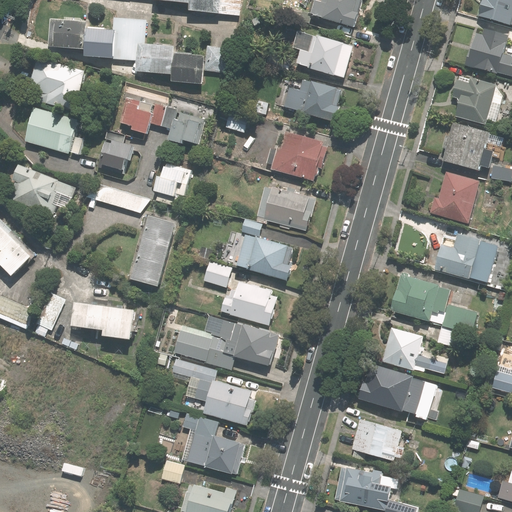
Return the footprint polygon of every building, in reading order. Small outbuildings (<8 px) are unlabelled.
[(156,0),(157,1),(190,4),(190,10),(237,15),(238,0),(156,0)] [(322,0),(318,14),(361,27),(369,0),(322,0)] [(511,0),(487,0),(483,16),(511,24),(511,0)] [(69,24),(55,23),(53,48),(89,51),(89,57),(142,61),(141,72),(176,75),(176,83),(204,85),(205,71),(230,73),(232,51),(210,49),(209,60),(176,57),(177,49),(146,47),(148,22),(117,20),(116,33),(109,33),(110,24),(89,23),(89,10),(70,9),(69,24)] [(511,54),(505,53),(510,38),(481,30),(475,52),(472,51),(468,66),(499,75),(500,72),(511,75),(511,54)] [(312,70),(346,79),(355,49),(321,39),(321,40),(301,34),(297,49),(304,51),(300,65),(313,68),(312,70)] [(285,46),(285,47),(286,48),(287,49),(288,49),(289,49),(290,49),(290,48),(291,48),(292,48),(292,47),(293,47),(293,46),(293,45),(293,44),(293,43),(293,42),(292,41),(291,41),(290,40),(289,40),(288,40),(287,40),(287,41),(286,41),(285,42),(285,43),(284,44),(284,45),(285,46)] [(290,72),(293,60),(272,54),(271,57),(248,50),(245,60),(290,72)] [(86,74),(42,62),(34,90),(44,93),(42,102),(76,111),(86,74)] [(459,119),(487,127),(499,87),(474,80),(472,85),(461,82),(456,98),(465,100),(459,119)] [(307,115),(339,124),(342,110),(339,109),(343,92),(308,82),(300,111),(307,113),(307,115)] [(153,107),(130,100),(123,123),(127,124),(126,125),(138,128),(137,131),(149,135),(153,124),(175,130),(172,142),(185,146),(186,142),(196,145),(197,144),(200,145),(207,122),(183,115),(181,122),(176,121),(179,112),(159,106),(156,116),(151,115),(153,107)] [(38,111),(28,142),(69,154),(79,123),(38,111)] [(232,114),(228,128),(246,133),(250,119),(232,114)] [(332,136),(349,141),(352,129),(335,125),(332,136)] [(482,172),(492,135),(457,126),(453,141),(449,139),(447,149),(451,150),(448,163),(482,172)] [(108,144),(101,169),(125,175),(128,161),(131,162),(135,148),(124,145),(127,137),(110,132),(108,140),(117,142),(116,146),(108,144)] [(280,147),(274,170),(316,181),(320,168),(324,169),(329,150),(324,149),(325,145),(288,134),(285,148),(280,147)] [(78,139),(74,153),(80,155),(85,141),(78,139)] [(192,172),(169,165),(165,181),(161,180),(158,193),(161,194),(159,202),(177,207),(181,195),(185,196),(192,172)] [(76,190),(22,168),(16,181),(19,183),(12,200),(53,216),(62,194),(73,199),(76,190)] [(510,169),(496,169),(496,179),(509,180),(510,169)] [(435,214),(470,224),(481,184),(450,175),(443,202),(439,201),(435,214)] [(88,197),(142,214),(151,200),(97,185),(88,197)] [(269,221),(308,232),(317,201),(297,195),(298,191),(290,189),(288,193),(268,188),(258,221),(268,224),(269,221)] [(175,225),(147,218),(130,279),(159,287),(175,225)] [(264,226),(247,221),(244,233),(261,238),(264,226)] [(0,262),(15,278),(32,261),(0,228),(0,262)] [(499,238),(488,234),(485,244),(496,248),(499,238)] [(476,265),(482,242),(462,237),(461,239),(448,235),(438,272),(471,281),(472,279),(477,280),(481,266),(476,265)] [(294,250),(248,237),(240,266),(251,269),(250,272),(290,283),(294,269),(289,268),(294,250)] [(212,264),(207,282),(228,288),(233,270),(212,264)] [(404,278),(394,312),(432,323),(435,310),(448,314),(445,326),(474,334),(479,315),(448,307),(452,293),(441,290),(441,289),(404,278)] [(501,289),(482,284),(479,294),(498,299),(501,289)] [(234,316),(271,327),(279,299),(272,297),(273,293),(243,285),(241,293),(231,290),(225,312),(234,315),(234,316)] [(53,331),(66,302),(51,295),(37,324),(53,331)] [(0,317),(29,330),(35,312),(0,297),(0,317)] [(79,307),(77,328),(109,333),(108,340),(134,343),(138,314),(79,307)] [(185,327),(177,353),(208,362),(208,364),(233,371),(237,358),(271,367),(275,354),(276,355),(281,337),(212,318),(207,333),(185,327)] [(445,326),(439,344),(469,352),(474,334),(445,326)] [(421,355),(425,339),(393,330),(384,362),(426,374),(427,369),(446,374),(450,360),(435,356),(434,361),(421,355)] [(30,339),(26,347),(37,353),(42,345),(30,339)] [(64,351),(57,355),(62,364),(69,360),(64,351)] [(173,355),(163,352),(159,365),(169,368),(173,355)] [(215,384),(206,415),(248,427),(258,394),(216,383),(218,372),(178,361),(175,373),(215,384)] [(412,390),(415,379),(375,367),(369,385),(368,385),(363,400),(406,414),(406,412),(412,413),(418,392),(412,390)] [(511,395),(511,383),(497,380),(494,390),(511,395)] [(220,425),(189,416),(185,428),(198,431),(193,451),(204,454),(201,464),(191,461),(190,466),(199,469),(200,466),(207,468),(207,469),(233,476),(234,474),(238,475),(246,448),(243,447),(243,446),(216,439),(220,425)] [(364,418),(356,448),(396,459),(397,456),(403,457),(406,447),(400,445),(404,430),(364,418)] [(418,448),(408,446),(407,453),(416,455),(418,448)] [(511,468),(511,463),(511,450),(498,447),(497,451),(487,448),(484,460),(511,468)] [(169,463),(164,480),(181,485),(186,467),(169,463)] [(345,467),(338,497),(388,507),(390,498),(392,498),(394,486),(383,483),(383,471),(376,470),(376,472),(345,467)] [(511,482),(505,480),(501,496),(511,498),(511,482)] [(232,511),(238,493),(230,491),(228,496),(197,488),(196,490),(192,489),(185,511),(232,511)] [(462,489),(457,509),(466,511),(480,511),(485,496),(462,489)]
